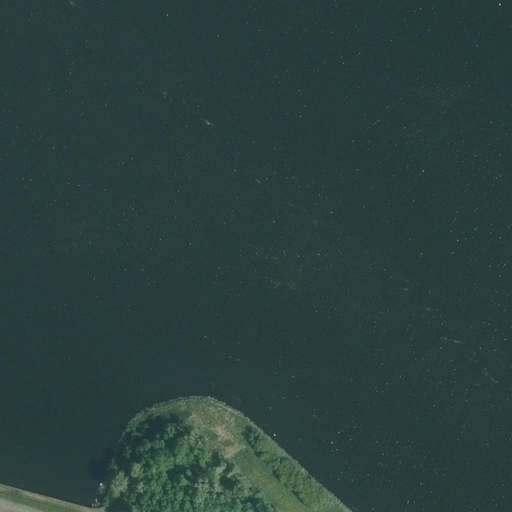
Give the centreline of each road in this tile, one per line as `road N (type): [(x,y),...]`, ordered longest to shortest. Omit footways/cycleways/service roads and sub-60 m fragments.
road 1 (motorway): [(0,374),(105,0)]
road 2 (motorway): [(78,0),(0,282)]
